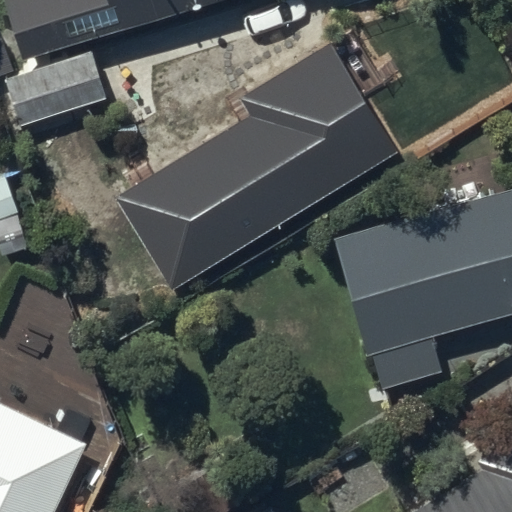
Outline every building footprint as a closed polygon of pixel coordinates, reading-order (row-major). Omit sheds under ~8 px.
[(9,0),(25,60),(215,0),(9,0)] [(251,117),(119,199),(174,288),(396,152),(329,43),(240,98),(251,117)] [(91,52),(5,79),(20,125),(106,98),(91,52)] [(511,190),(336,239),(368,354),(511,313),(511,190)] [(52,511),(85,442),(0,403),(0,511),(52,511)] [(511,511),(511,419),(367,511),(511,511)]
